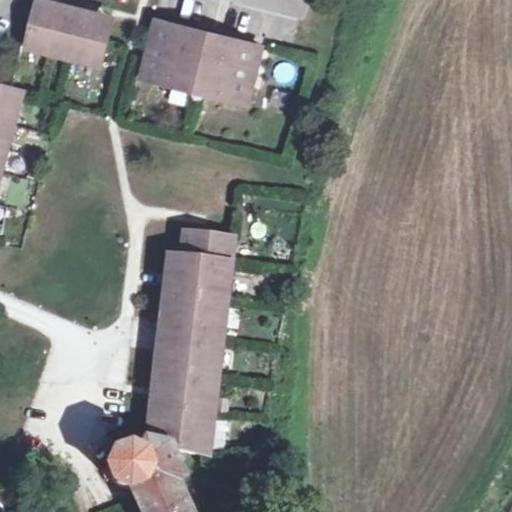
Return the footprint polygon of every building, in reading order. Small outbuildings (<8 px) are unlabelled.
[(38,1),(36,7),(59,13),(61,6),(38,1)] [(59,13),(36,7),(26,49),(51,55),(53,46),(88,55),(87,58),(89,65),(101,68),(112,26),(99,23),(101,16),(61,6),(59,13)] [(113,19),(101,16),(99,23),(112,26),(113,19)] [(156,22),(142,78),(171,85),(173,81),(219,92),(218,97),(247,104),(261,48),(205,34),(156,22)] [(173,81),(171,85),(218,97),(219,92),(173,81)] [(0,188),(16,126),(12,125),(20,91),(0,85),(0,188)] [(24,92),(20,91),(12,125),(16,126),(24,92)] [(140,449),(163,449),(209,457),(234,240),(185,234),(181,265),(162,418),(149,416),(144,441),(140,449)] [(181,265),(169,264),(149,416),(162,418),(181,265)] [(145,453),(140,449),(135,447),(131,446),(126,446),(123,447),(119,449),(115,451),(112,455),(109,459),(108,463),(107,469),(108,476),(110,480),(113,484),(116,486),(120,488),(124,490),(130,490),(136,489),(144,485),(149,478),(151,469),(149,459),(145,453)] [(177,477),(163,449),(140,449),(145,453),(149,459),(151,469),(149,478),(144,485),(136,489),(130,490),(139,511),(184,511),(169,480),(177,477)]
